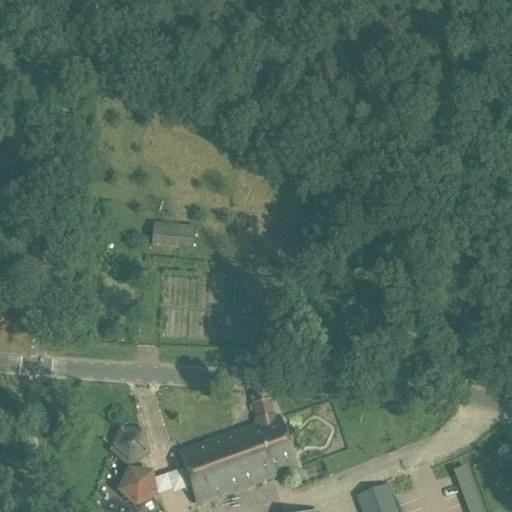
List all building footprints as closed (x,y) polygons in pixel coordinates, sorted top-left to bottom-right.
[(193,249),(194,229),(154,227),(152,247),(193,249)] [(180,455),(198,506),(295,470),(278,421),(274,422),(270,402),(267,402),(266,395),(251,399),(256,428),(180,455)] [(142,442),(120,439),(110,459),(126,474),(146,463),(142,442)] [(151,481),(127,479),(119,498),(134,511),(138,511),(156,502),(151,481)] [(398,511),(389,487),(355,500),(360,511),(398,511)]
